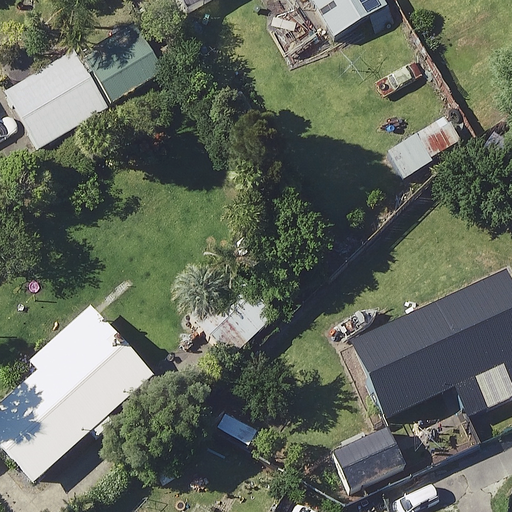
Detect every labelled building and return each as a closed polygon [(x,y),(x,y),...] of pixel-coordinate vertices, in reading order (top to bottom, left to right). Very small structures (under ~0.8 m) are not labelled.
[(379,12),(371,0),(294,0),(322,46),(379,12)] [(156,81),(123,26),(0,99),(0,109),(29,158),(156,81)] [(451,146),(435,122),(380,159),(396,183),(451,146)] [(457,425),(511,399),(511,324),(491,280),(338,353),(374,429),(443,396),(457,425)] [(266,323),(228,282),(181,326),(219,367),(266,323)] [(0,468),(22,494),(83,440),(90,449),(106,435),(99,426),(144,386),(105,342),(80,313),(16,370),(27,383),(0,406),(0,468)] [(363,445),(358,435),(319,454),(348,511),(354,511),(401,489),(375,438),(363,445)]
